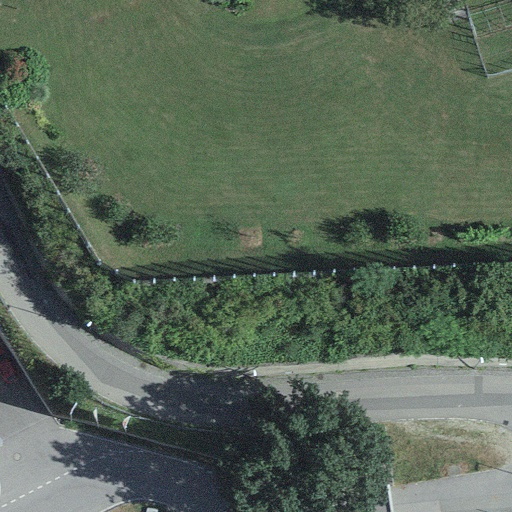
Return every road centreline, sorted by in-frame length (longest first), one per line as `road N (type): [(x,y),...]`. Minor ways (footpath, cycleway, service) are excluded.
road 1 (unclassified): [(0,247),(49,327),(80,354),(161,391),(262,401),(511,390)]
road 2 (unknown): [(307,511),(511,498)]
